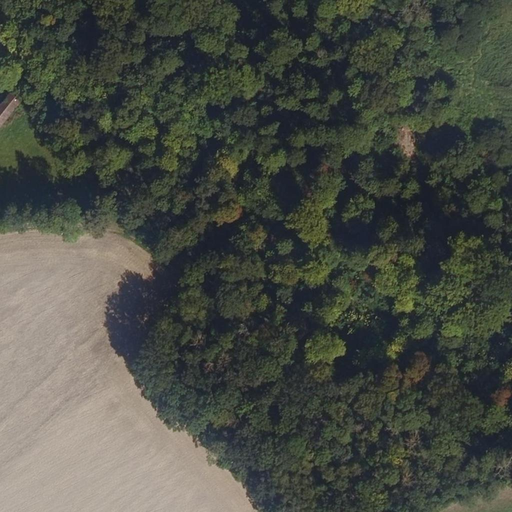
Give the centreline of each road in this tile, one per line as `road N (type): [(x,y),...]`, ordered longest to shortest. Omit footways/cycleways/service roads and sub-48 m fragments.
road 1 (track): [(78,0),(318,274),(511,368)]
road 2 (track): [(511,453),(266,325),(135,229),(89,222),(0,228)]
road 3 (track): [(511,285),(409,240),(301,65),(229,0)]
road 4 (track): [(43,110),(94,167),(318,274)]
